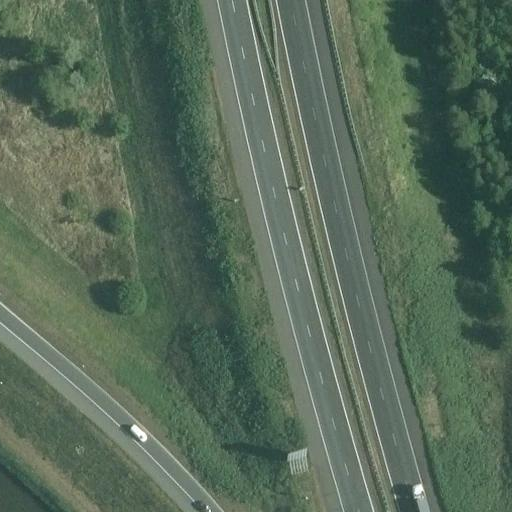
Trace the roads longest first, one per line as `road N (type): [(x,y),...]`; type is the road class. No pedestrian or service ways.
road 1 (motorway): [(232,0),(359,511)]
road 2 (motorway): [(411,511),(290,0)]
road 3 (motorway): [(0,312),(205,511)]
